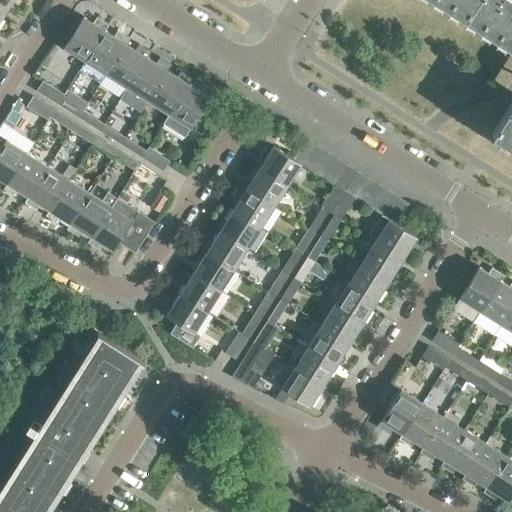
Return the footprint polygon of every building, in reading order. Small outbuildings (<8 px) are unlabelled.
[(13,0),(0,0),(0,3),(8,8),(13,0)] [(511,0),(438,0),(511,46),(511,0)] [(0,3),(0,21),(8,8),(0,3)] [(86,61),(106,29),(109,24),(103,20),(99,25),(84,16),(64,47),(86,61)] [(106,74),(127,43),(130,38),(124,34),(121,39),(106,29),(86,61),(106,74)] [(127,43),(106,74),(127,88),(148,56),(151,51),(145,47),(141,52),(127,43)] [(148,101),(169,69),(172,64),(166,60),(162,65),(148,56),(127,88),(148,101)] [(169,115),(190,82),(193,77),(187,73),(184,78),(169,69),(148,101),(169,115)] [(63,96),(65,94),(43,79),(36,90),(58,104),(63,96)] [(183,139),(190,128),(200,134),(209,121),(199,115),(214,91),(208,87),(205,91),(190,82),(169,115),(162,126),(183,139)] [(48,119),(49,116),(54,108),(33,95),(31,97),(27,105),(31,108),(48,119)] [(83,109),(63,96),(58,104),(79,117),(83,109)] [(511,100),(510,103),(492,132),(511,144),(511,100)] [(75,122),(54,108),(49,116),(71,129),(75,122)] [(79,117),(99,130),(104,123),(83,109),(79,117)] [(71,129),(91,143),(96,135),(75,122),(71,129)] [(99,130),(121,144),(126,136),(104,123),(99,130)] [(0,179),(6,183),(27,151),(6,138),(6,139),(0,134),(0,179)] [(91,143),(113,156),(118,149),(96,135),(91,143)] [(121,144),(142,157),(146,150),(126,136),(121,144)] [(317,145),(307,138),(294,159),(301,164),(304,166),(317,145)] [(301,164),(294,159),(273,145),(259,167),(288,185),(301,164)] [(317,145),(304,166),(314,172),(328,152),(317,145)] [(163,171),(170,160),(148,147),(146,150),(142,157),(163,171)] [(113,156),(134,170),(139,162),(118,149),(113,156)] [(31,190),(48,165),(27,151),(6,183),(3,188),(10,193),(13,188),(28,197),(31,190)] [(328,152),(314,172),(325,179),(338,158),(328,152)] [(335,185),(348,164),(338,158),(325,179),(335,185)] [(345,191),(358,171),(348,164),(335,185),(345,191)] [(34,200),(49,210),(69,178),(48,165),(31,190),(28,197),(25,201),(31,205),(34,200)] [(288,185),(259,167),(246,188),(275,206),(288,185)] [(355,198),(368,177),(358,171),(345,191),(355,198)] [(368,177),(355,198),(365,204),(378,184),(368,177)] [(61,217),(70,223),(90,191),(69,178),(49,210),(45,215),(57,223),(61,217)] [(378,184),(365,204),(376,211),(388,190),(378,184)] [(321,206),(329,211),(331,213),(338,203),(345,191),(335,185),(321,206)] [(275,206),(246,188),(233,209),(261,227),(275,206)] [(386,217),(399,197),(388,190),(376,211),(381,214),(386,217)] [(82,231),(91,237),(115,198),(104,191),(100,198),(90,191),(70,223),(66,229),(78,236),(82,231)] [(341,219),(347,209),(355,198),(345,191),(338,203),(331,213),(334,214),(341,219)] [(151,204),(160,210),(168,198),(159,192),(151,204)] [(389,219),(396,223),(409,203),(399,197),(386,217),(389,219)] [(115,198),(91,237),(87,242),(88,243),(99,250),(103,244),(113,251),(119,240),(136,251),(154,223),(115,198)] [(321,206),(308,228),(315,232),(329,211),(321,206)] [(261,227),(233,209),(219,230),(248,249),(261,227)] [(328,240),(341,219),(334,214),(320,236),(328,240)] [(375,241),(404,259),(418,237),(396,223),(389,219),(386,217),(381,214),(367,236),(375,241)] [(294,248),(302,253),(315,232),(308,228),(294,248)] [(248,249),(219,230),(206,251),(234,269),(248,249)] [(314,261),(328,240),(320,236),(307,257),(314,261)] [(404,259),(375,241),(361,262),(390,280),(404,259)] [(302,253),(294,248),(281,269),(289,274),(302,253)] [(206,251),(192,272),(221,290),(234,269),(206,251)] [(307,257),(294,277),(301,282),(314,261),(307,257)] [(377,301),(390,280),(361,262),(348,282),(377,301)] [(480,312),(501,279),(504,274),(498,270),(494,275),(478,265),(458,297),(480,312)] [(281,269),(268,291),(275,295),(289,274),(281,269)] [(221,290),(192,272),(179,294),(207,312),(221,290)] [(288,303),(301,282),(294,277),(280,299),(288,303)] [(494,336),(494,335),(511,308),(511,286),(501,279),(480,312),(473,323),(494,336)] [(348,282),(335,304),(363,322),(377,301),(348,282)] [(268,291),(254,312),(262,317),(275,295),(268,291)] [(199,335),(195,332),(207,312),(179,294),(166,314),(165,314),(176,321),(169,333),(192,347),(199,335)] [(280,299),(267,320),(274,325),(288,303),(280,299)] [(335,304),(322,325),(350,343),(363,322),(335,304)] [(511,308),(494,335),(511,346),(511,308)] [(262,317),(254,312),(241,333),(248,337),(262,317)] [(261,346),(274,325),(267,320),(254,341),(261,346)] [(337,365),(337,364),(339,365),(343,363),(346,359),(345,354),(344,353),(350,343),(322,325),(308,346),(337,365)] [(458,347),(460,344),(438,330),(431,341),(453,355),(458,347)] [(38,425),(33,433),(38,436),(0,497),(0,511),(41,511),(138,359),(143,362),(144,361),(98,331),(97,332),(102,336),(47,422),(34,414),(30,420),(38,425)] [(235,358),(248,337),(241,333),(238,331),(225,351),(230,355),(235,358)] [(261,374),(274,354),(261,346),(254,341),(241,362),(245,365),(254,370),(261,374)] [(450,359),(428,345),(422,355),(443,369),(445,367),(450,359)] [(308,346),(295,367),(324,385),(337,365),(308,346)] [(478,360),(458,347),(453,355),(473,368),(478,360)] [(478,360),(473,368),(495,381),(504,367),(484,354),(480,361),(478,360)] [(495,381),(511,392),(511,381),(508,379),(511,372),(511,354),(504,367),(495,381)] [(471,372),(450,359),(445,367),(466,380),(471,372)] [(324,385),(295,367),(282,387),(290,393),(311,406),(324,385)] [(466,380),(487,393),(492,386),(471,372),(466,380)] [(402,433),(422,402),(393,383),(380,403),(388,408),(378,425),(385,429),(388,424),(402,433)] [(487,393),(508,406),(511,400),(511,398),(492,386),(487,393)] [(284,403),(290,393),(282,387),(275,398),(284,403)] [(443,415),(422,402),(402,433),(398,438),(405,443),(408,438),(423,447),(443,415)] [(444,460),(464,428),(443,415),(423,447),(420,451),(426,456),(429,451),(444,460)] [(485,442),(464,428),(444,460),(440,465),(447,469),(451,464),(465,473),(485,442)] [(485,442),(465,473),(462,478),(468,482),(471,477),(486,487),(506,455),(485,442)] [(511,494),(511,458),(506,455),(486,487),(483,492),(489,496),(493,491),(508,501),(511,494)]
